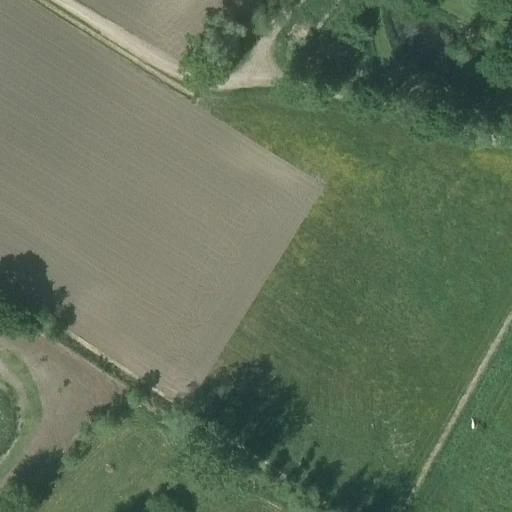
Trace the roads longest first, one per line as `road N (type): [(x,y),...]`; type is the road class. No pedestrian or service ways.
road 1 (track): [(211,82),(197,88),(56,0)]
road 2 (track): [(299,0),(228,76),(211,82)]
